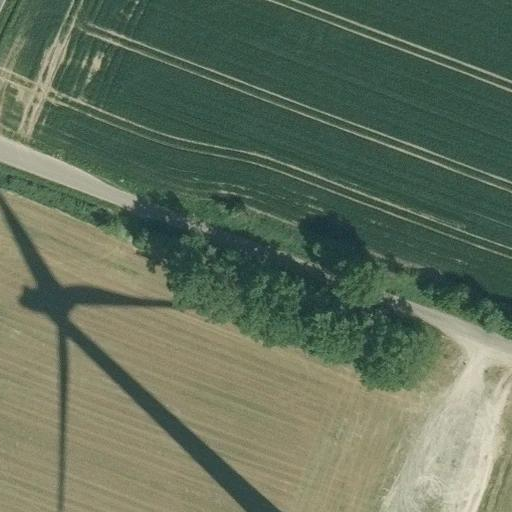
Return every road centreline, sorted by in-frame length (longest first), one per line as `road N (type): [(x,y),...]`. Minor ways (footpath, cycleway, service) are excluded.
road 1 (unclassified): [(511,349),(0,159)]
road 2 (track): [(511,350),(448,511)]
